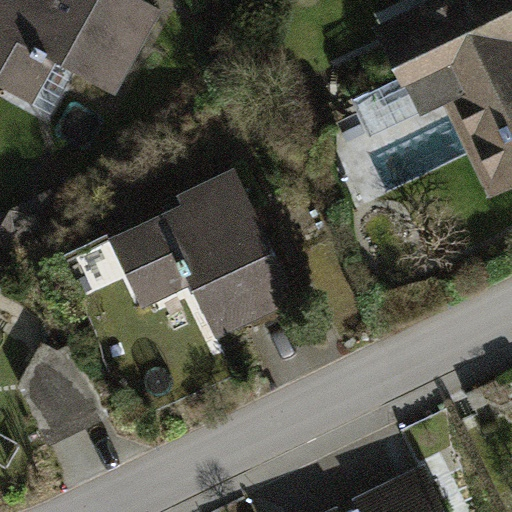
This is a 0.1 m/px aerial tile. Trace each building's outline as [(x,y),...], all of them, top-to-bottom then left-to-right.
[(153,32),(90,0),(0,0),(0,112),(23,125),(44,84),(108,117),(153,32)] [(511,0),(434,0),(367,31),(408,118),(441,102),(487,201),(511,189),(511,0)] [(299,305),(231,177),(177,205),(182,214),(109,253),(146,323),(186,302),(212,351),(299,305)] [(20,392),(53,455),(107,426),(74,363),(44,348),(20,392)] [(416,511),(409,496),(374,511),(416,511)]
